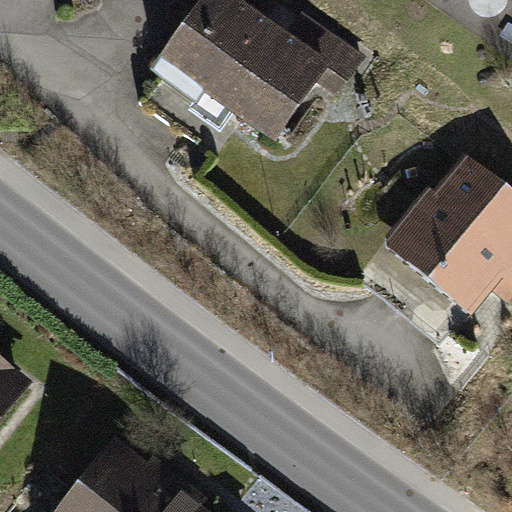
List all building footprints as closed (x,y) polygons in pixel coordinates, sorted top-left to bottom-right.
[(224,0),(212,0),(139,104),(197,144),(224,106),(274,140),(341,45),(303,18),(286,43),(261,25),(276,4),(270,0),(248,0),(241,12),(224,0)] [(511,205),(465,168),(414,229),(416,251),(478,300),(500,273),(511,282),(511,205)] [(0,414),(20,389),(0,372),(0,414)] [(127,511),(150,483),(118,458),(75,511),(127,511)] [(155,487),(150,483),(127,511),(178,511),(182,508),(178,505),(188,492),(165,474),(155,487)]
